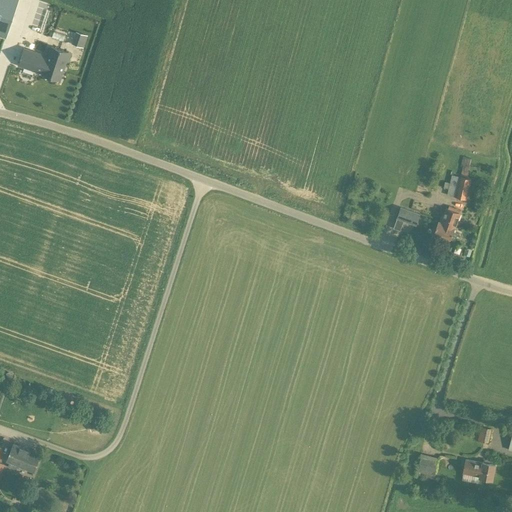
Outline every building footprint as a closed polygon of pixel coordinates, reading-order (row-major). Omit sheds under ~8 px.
[(0,0),(0,34),(6,36),(17,0),(0,0)] [(74,30),(70,43),(83,47),(87,34),(74,30)] [(62,41),(64,35),(53,32),(51,38),(62,41)] [(42,73),(42,74),(59,79),(66,59),(68,60),(71,52),(68,52),(69,51),(51,46),(48,56),(43,73),(42,73)] [(24,48),(19,65),(43,73),(48,56),(24,48)] [(466,199),(471,179),(467,178),(471,158),(463,156),(461,165),(463,165),(460,176),(452,174),(450,183),(445,182),(444,187),(449,188),(447,195),(466,199)] [(440,218),(456,224),(461,211),(446,206),(443,214),(442,213),(440,218)] [(396,218),(416,225),(421,214),(401,207),(396,218)] [(433,232),(451,238),(456,224),(440,218),(440,220),(438,219),(433,232)] [(469,257),(472,249),(466,247),(463,254),(469,257)] [(448,257),(459,261),(461,255),(450,251),(448,257)] [(91,432),(102,430),(101,422),(90,424),(91,432)] [(481,426),(478,440),(488,443),(491,429),(481,426)] [(33,471),(40,454),(14,442),(6,460),(33,471)] [(416,475),(435,479),(436,472),(435,472),(439,458),(422,453),(418,468),(416,475)] [(482,461),(482,462),(465,459),(463,472),(479,475),(479,476),(492,479),(495,464),(482,461)]
